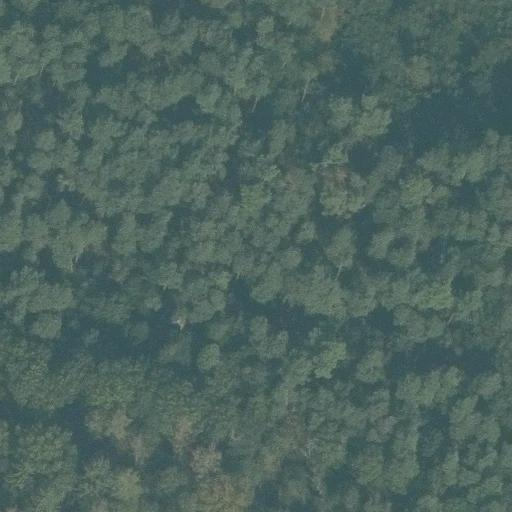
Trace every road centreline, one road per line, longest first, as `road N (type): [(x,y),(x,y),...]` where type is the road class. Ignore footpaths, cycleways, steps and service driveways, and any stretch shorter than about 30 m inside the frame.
road 1 (track): [(382,435),(353,436),(0,366)]
road 2 (track): [(290,334),(239,309),(0,107)]
